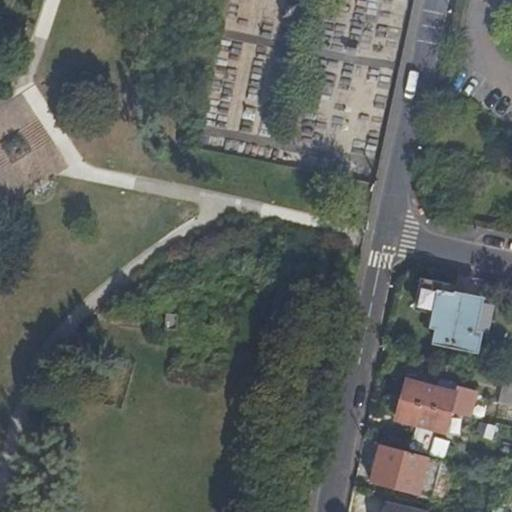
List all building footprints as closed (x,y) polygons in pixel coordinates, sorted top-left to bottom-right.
[(414,309),(430,313),(437,286),(438,282),(423,278),(414,309)] [(437,286),(430,313),(425,328),(433,331),(429,343),(474,356),(478,342),(470,340),(482,298),(437,286)] [(511,406),(511,380),(504,378),(497,403),(511,406)] [(407,380),(402,400),(449,412),(464,416),(470,396),(407,380)] [(449,412),(402,400),(397,420),(416,426),(410,449),(429,454),(435,430),(444,432),(449,412)] [(378,485),(438,501),(448,461),(428,456),(427,460),(387,449),(378,485)] [(503,511),(508,496),(500,494),(494,511),(503,511)]
